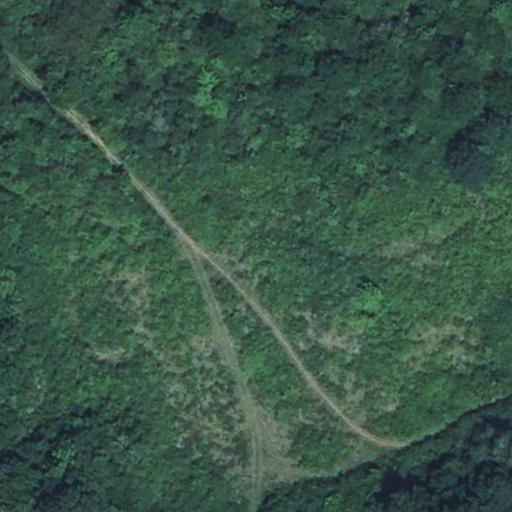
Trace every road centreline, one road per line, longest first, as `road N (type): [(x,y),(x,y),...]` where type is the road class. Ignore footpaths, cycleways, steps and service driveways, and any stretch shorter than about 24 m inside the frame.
road 1 (track): [(511,398),(424,440),(361,433),(227,270),(185,237),(0,39)]
road 2 (track): [(262,511),(259,439),(196,246)]
